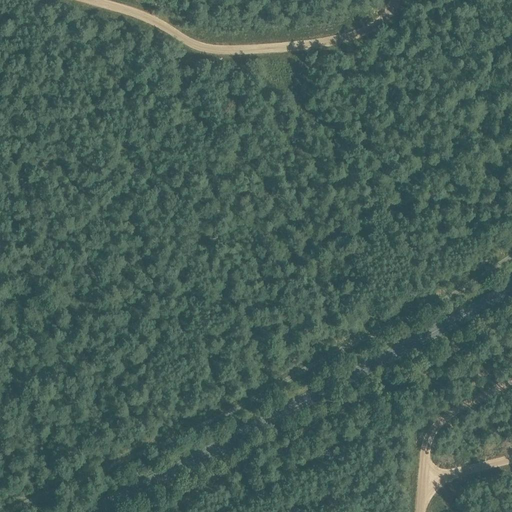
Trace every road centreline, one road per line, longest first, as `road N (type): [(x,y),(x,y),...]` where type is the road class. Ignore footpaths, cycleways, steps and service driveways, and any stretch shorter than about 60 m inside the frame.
road 1 (secondary): [(95,511),(511,288)]
road 2 (track): [(86,0),(142,15),(196,47),(226,51),(347,39),(380,21),(395,0)]
road 3 (track): [(511,380),(436,423),(425,445),(419,511)]
